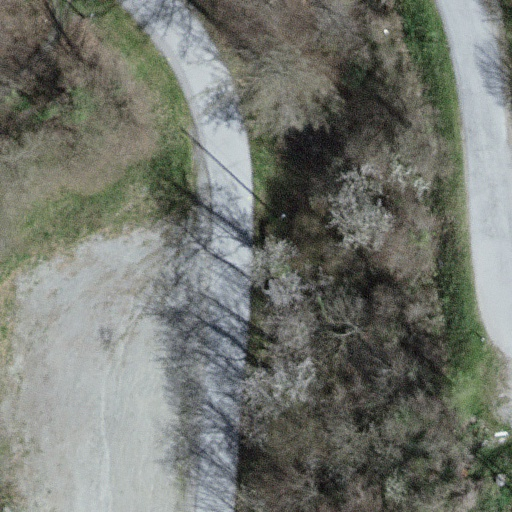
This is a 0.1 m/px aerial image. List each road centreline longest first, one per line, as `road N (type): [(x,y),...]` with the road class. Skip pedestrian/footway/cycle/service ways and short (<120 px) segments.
road 1 (unclassified): [(213,511),(230,195),(224,110),(199,52),(155,0)]
road 2 (unclassified): [(464,0),(511,254)]
